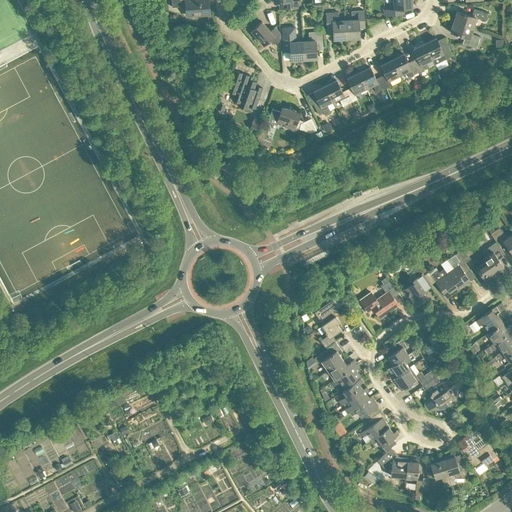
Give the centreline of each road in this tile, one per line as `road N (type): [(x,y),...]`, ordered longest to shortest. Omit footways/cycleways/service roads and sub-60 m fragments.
road 1 (residential): [(430,0),(424,16),(298,83),(270,74),(233,33)]
road 2 (tertiary): [(169,175),(88,0)]
road 3 (primary): [(257,274),(415,189)]
road 4 (primary): [(415,189),(247,251)]
road 5 (residential): [(508,289),(464,313),(412,315),(382,335),(370,358)]
road 6 (tertiary): [(272,385),(339,511)]
road 7 (primary): [(77,353),(194,305)]
road 8 (primary): [(182,283),(77,353)]
